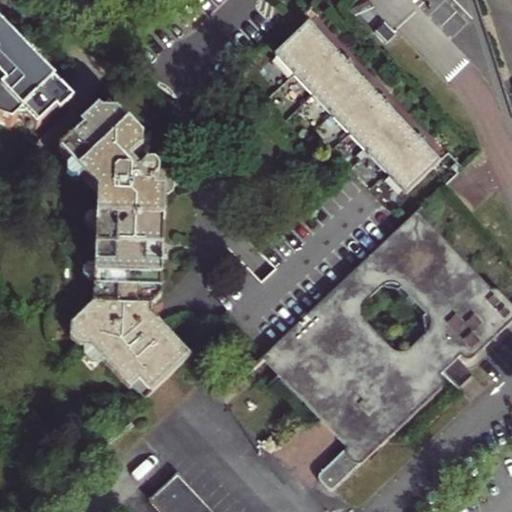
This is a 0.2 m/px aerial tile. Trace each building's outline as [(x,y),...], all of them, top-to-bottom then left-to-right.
[(63,0),(79,15),(94,0),(121,0),(134,13),(147,0),(63,0)] [(408,193),(442,162),(424,142),(311,21),(277,54),(408,193)] [(0,124),(9,129),(12,125),(22,125),(31,135),(53,115),(68,100),(0,29),(0,124)] [(73,106),(68,100),(53,115),(58,120),(73,106)] [(192,355),(161,321),(152,312),(145,311),(145,302),(153,303),(161,293),(164,193),(169,192),(175,187),(175,172),(169,165),(157,166),(153,169),(143,158),(140,142),(106,106),(56,154),(97,196),(93,305),(73,325),(129,387),(133,384),(146,398),(192,355)] [(511,218),(470,172),(459,178),(453,189),(447,192),(491,239),(495,235),(511,238),(511,218)] [(489,240),(491,239),(447,192),(446,193),(489,240)] [(511,306),(496,290),(495,288),(490,290),(418,213),(405,225),(267,355),(312,404),(302,414),(292,403),(255,437),(297,482),(339,443),(345,449),(320,472),(319,475),(318,478),(320,481),(326,488),(329,490),(333,490),(336,488),(441,390),(443,382),(442,378),(440,375),(459,358),(462,360),(468,362),(474,359),(511,323),(511,306)]
